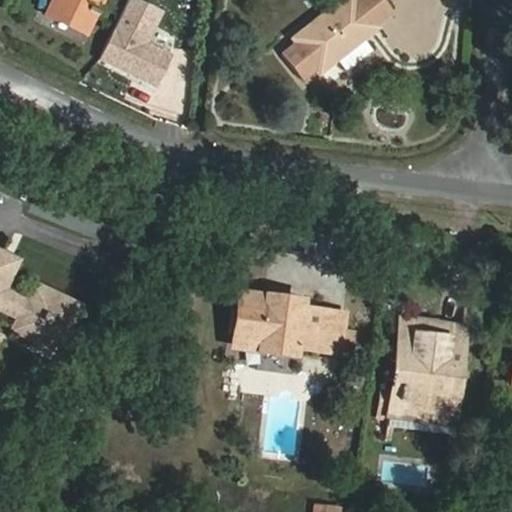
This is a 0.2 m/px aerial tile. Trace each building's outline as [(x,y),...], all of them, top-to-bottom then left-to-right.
[(51,0),(45,14),(84,34),(101,0),(51,0)] [(354,0),(341,0),(315,20),(291,39),(317,73),(359,42),(377,29),(354,0)] [(0,298),(16,308),(7,322),(18,327),(56,350),(83,304),(38,276),(28,292),(10,280),(0,274),(0,261),(13,241),(0,232),(0,298)] [(28,250),(13,241),(0,261),(0,274),(10,280),(28,250)] [(301,301),(238,291),(232,332),(261,336),(259,353),(257,369),(291,374),(295,346),(338,353),(343,314),(301,307),(301,301)] [(435,322),(398,316),(397,328),(434,332),(435,322)] [(434,332),(397,328),(387,402),(450,410),(461,325),(435,322),(434,332)] [(261,336),(232,332),(230,349),(259,353),(261,336)] [(450,410),(387,402),(385,417),(449,426),(450,410)] [(341,511),(342,505),(313,502),(312,511),(341,511)]
